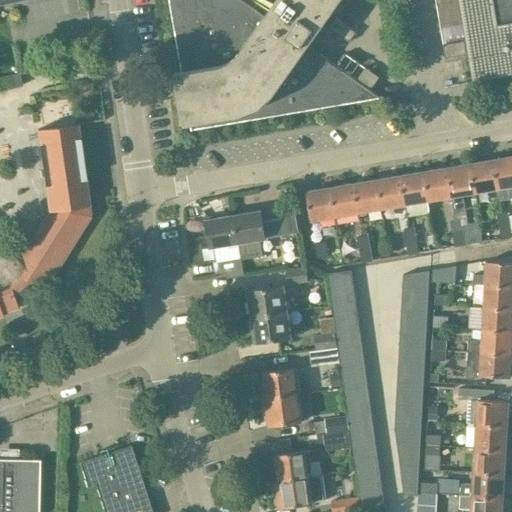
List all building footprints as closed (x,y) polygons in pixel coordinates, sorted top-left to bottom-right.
[(169,0),(181,69),(174,71),(183,123),(190,121),(192,129),(375,98),(377,94),(308,45),(339,0),(274,0),(264,14),(245,0),(169,0)] [(464,40),(467,54),(471,81),(511,74),(511,21),(496,24),(492,0),(457,0),(464,40)] [(328,27),(348,41),(355,32),(335,18),(328,27)] [(444,58),(461,55),(467,54),(464,40),(442,44),(444,58)] [(349,53),(341,63),(358,75),(365,65),(349,53)] [(0,77),(0,89),(22,85),(19,73),(0,77)] [(0,314),(2,314),(1,311),(17,306),(11,289),(24,277),(39,288),(49,273),(51,274),(89,214),(74,122),(37,128),(50,209),(18,258),(0,235),(0,314)] [(511,156),(494,159),(499,187),(501,201),(510,199),(508,186),(511,184),(511,156)] [(499,187),(494,159),(471,163),(475,191),(499,187)] [(465,208),(462,193),(475,191),(471,163),(447,167),(451,196),(454,210),(465,208)] [(424,171),(429,200),(451,196),(447,167),(424,171)] [(424,171),(400,175),(405,204),(429,200),(424,171)] [(400,175),(377,179),(382,208),(405,204),(400,175)] [(377,179),(354,182),(359,212),(382,208),(377,179)] [(354,182),(331,186),(335,216),(359,212),(354,182)] [(307,190),(312,220),(335,216),(331,186),(307,190)] [(282,234),(297,231),(293,207),(278,210),(279,218),(282,234)] [(259,209),(232,214),(240,256),(240,259),(241,259),(262,255),(259,238),(264,237),(282,234),(279,218),(261,221),(259,209)] [(507,210),(498,212),(500,225),(510,223),(507,210)] [(240,256),(232,214),(205,218),(210,246),(214,246),(216,260),(240,256)] [(455,219),(450,220),(453,233),(463,232),(462,225),(461,220),(461,218),(455,219)] [(501,237),(511,235),(510,223),(500,225),(501,237)] [(403,228),(406,241),(417,239),(414,226),(403,228)] [(453,233),(455,247),(466,245),(466,244),(465,244),(463,232),(453,233)] [(356,236),(359,249),(370,247),(368,234),(356,236)] [(419,252),(417,239),(406,241),(408,254),(419,252)] [(328,256),(325,242),(315,244),(318,258),(328,256)] [(373,260),(370,247),(359,249),(362,262),(373,260)] [(219,273),(225,272),(226,278),(243,275),(240,259),(240,256),(216,260),(213,261),(214,269),(215,273),(219,273)] [(511,262),(486,261),(485,275),(474,274),(473,284),(485,285),(485,283),(511,284),(511,262)] [(285,268),(287,285),(307,282),(305,266),(285,268)] [(445,268),(444,282),(455,283),(457,266),(445,268)] [(444,282),(445,268),(432,270),(431,282),(444,282)] [(352,270),(328,273),(330,286),(353,283),(352,270)] [(403,274),(403,287),(429,288),(430,270),(403,274)] [(353,283),(330,286),(331,298),(355,294),(353,283)] [(484,306),(511,307),(511,284),(485,283),(485,285),(484,306)] [(249,290),(252,315),(287,310),(283,285),(249,290)] [(403,287),(402,299),(428,300),(429,288),(403,287)] [(449,294),(435,293),(434,303),(434,304),(449,305),(449,294)] [(355,294),(331,298),(333,309),(357,306),(355,294)] [(402,299),(401,310),(428,312),(428,300),(402,299)] [(357,306),(333,309),(335,321),(358,317),(357,306)] [(511,307),(484,306),(482,328),(511,329),(511,307)] [(256,341),(291,336),(287,310),(252,315),(256,341)] [(401,310),(401,322),(427,323),(428,312),(401,310)] [(433,326),(433,327),(448,328),(448,327),(448,325),(448,316),(433,315),(433,324),(433,326)] [(358,317),(335,321),(336,332),(360,329),(358,317)] [(401,322),(400,334),(426,335),(427,323),(401,322)] [(467,351),(511,353),(511,329),(482,328),(482,340),(468,339),(467,351)] [(360,329),(336,332),(338,344),(362,341),(360,329)] [(316,349),(316,350),(337,348),(335,331),(313,334),(316,349)] [(400,334),(399,345),(426,347),(426,335),(400,334)] [(447,340),(432,339),(431,349),(446,350),(447,340)] [(362,341),(338,344),(339,356),(363,352),(362,341)] [(399,345),(399,357),(425,358),(426,347),(399,345)] [(311,366),(339,362),(337,348),(316,350),(316,349),(309,351),(311,366)] [(431,359),(445,360),(446,350),(431,349),(431,359)] [(475,374),(511,376),(511,370),(511,353),(467,351),(467,360),(475,360),(475,374)] [(363,352),(339,356),(341,367),(365,364),(363,352)] [(399,357),(398,369),(425,370),(425,358),(399,357)] [(365,364),(341,367),(343,379),(367,375),(365,364)] [(266,396),(266,397),(298,392),(295,367),(265,371),(268,396),(266,396)] [(398,369),(398,380),(424,382),(425,370),(398,369)] [(367,375),(343,379),(344,390),(368,387),(368,386),(367,375)] [(398,380),(397,392),(423,394),(424,382),(398,380)] [(368,387),(344,390),(346,402),(370,398),(368,387)] [(494,399),(494,390),(459,388),(459,399),(468,400),(494,401),(494,399)] [(270,425),(303,420),(298,392),(266,397),(270,425)] [(397,392),(396,404),(423,405),(423,394),(397,392)] [(370,398),(346,402),(348,413),(371,410),(370,398)] [(467,421),(466,424),(470,424),(477,424),(508,426),(508,423),(510,401),(494,401),(468,400),(467,421)] [(396,404),(396,415),(422,417),(423,405),(396,404)] [(371,410),(348,413),(349,425),(373,421),(371,410)] [(396,415),(395,427),(421,428),(422,417),(396,415)] [(347,416),(326,419),(328,433),(349,430),(347,416)] [(373,421),(349,425),(351,436),(375,433),(373,421)] [(507,448),(508,426),(477,424),(476,447),(507,448)] [(395,427),(395,429),(397,443),(421,440),(421,428),(395,427)] [(321,434),(317,434),(319,451),(327,450),(351,447),(349,430),(328,433),(321,434)] [(375,433),(351,436),(352,448),(376,445),(375,433)] [(441,435),(426,434),(425,444),(440,445),(441,435)] [(421,440),(397,443),(398,455),(420,452),(421,440)] [(152,511),(131,444),(115,450),(113,445),(99,450),(100,454),(80,461),(87,485),(95,482),(104,511),(152,511)] [(425,455),(439,455),(440,445),(425,444),(425,455)] [(376,445),(352,448),(354,459),(378,456),(376,445)] [(474,471),(506,473),(507,448),(476,447),(474,471)] [(277,454),(275,455),(278,479),(278,480),(312,476),(310,462),(314,462),(313,450),(308,450),(277,454)] [(420,452),(398,455),(400,466),(420,463),(420,452)] [(378,456),(354,459),(356,470),(379,467),(378,456)] [(0,457),(0,511),(38,511),(39,458),(0,457)] [(420,463),(400,466),(404,494),(418,495),(420,463)] [(379,467),(356,470),(357,482),(381,479),(379,467)] [(460,495),(504,497),(506,473),(474,471),(474,484),(461,483),(460,495)] [(277,480),(275,481),(279,507),(315,502),(326,500),(322,474),(316,475),(312,476),(278,480),(277,480)] [(381,479),(357,482),(359,494),(383,490),(381,479)] [(420,482),(419,493),(437,494),(438,483),(420,482)] [(383,490),(359,494),(361,507),(384,502),(383,490)] [(472,511),(503,511),(504,497),(460,495),(459,508),(472,509),(472,511)] [(330,500),(331,511),(345,511),(360,510),(358,496),(330,500)] [(387,511),(384,502),(361,507),(362,511),(387,511)]
